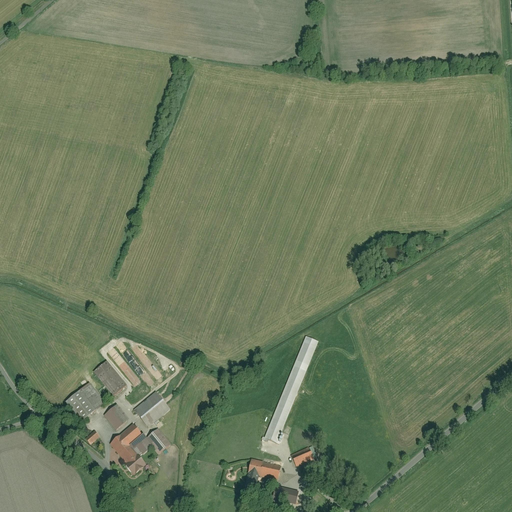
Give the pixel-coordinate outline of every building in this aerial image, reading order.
[(306,338),(265,439),(278,444),(319,343),(306,338)] [(107,364),(95,374),(113,396),(125,386),(107,364)] [(106,406),(89,385),(66,404),(82,424),(106,406)] [(157,394),(135,412),(148,428),(170,410),(157,394)] [(116,407),(106,416),(119,431),(129,422),(116,407)] [(151,445),(133,426),(110,446),(136,474),(146,466),(138,457),(151,445)] [(172,446),(160,431),(149,440),(161,455),(172,446)] [(309,449),(292,457),(297,469),(314,462),(309,449)] [(246,487),(258,490),(261,477),(277,481),(280,464),(252,458),(246,487)] [(306,493),(278,485),(274,498),(302,506),(306,493)]
